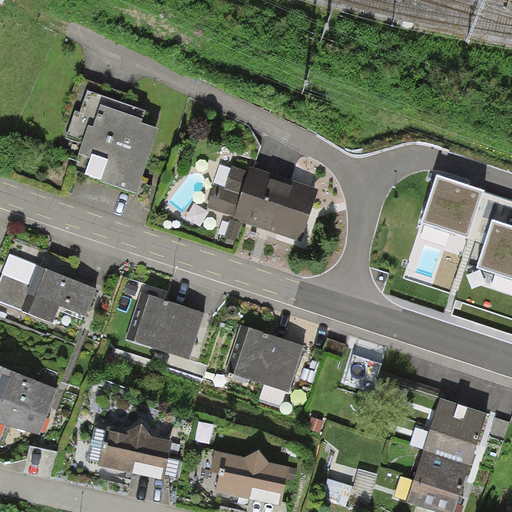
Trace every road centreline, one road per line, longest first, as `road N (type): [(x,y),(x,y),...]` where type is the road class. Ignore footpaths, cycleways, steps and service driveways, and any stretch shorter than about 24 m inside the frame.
road 1 (residential): [(511,361),(0,190)]
road 2 (residential): [(138,511),(0,481)]
